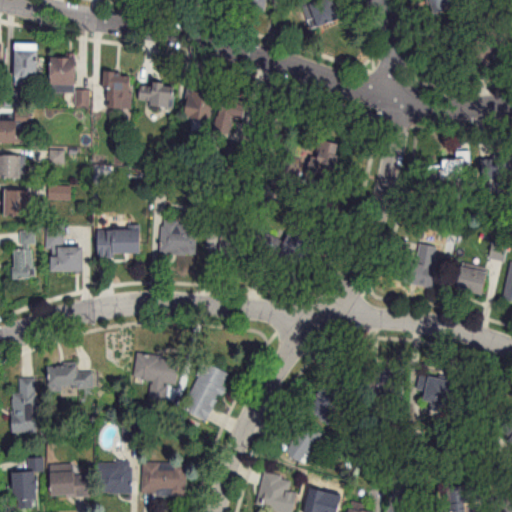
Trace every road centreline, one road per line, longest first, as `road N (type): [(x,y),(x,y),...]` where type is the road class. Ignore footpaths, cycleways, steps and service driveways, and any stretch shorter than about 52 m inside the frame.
road 1 (residential): [(378,0),(395,98),(389,173),(373,226),(324,315),(262,394),(215,511)]
road 2 (residential): [(0,1),(237,48),(440,107),(511,103)]
road 3 (residential): [(0,343),(80,317),(254,311),(436,326),(511,350)]
